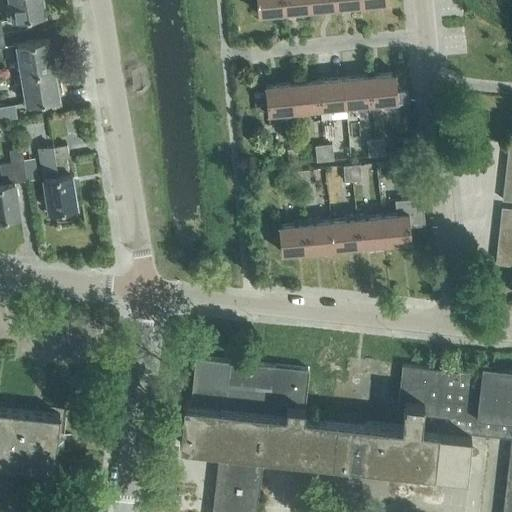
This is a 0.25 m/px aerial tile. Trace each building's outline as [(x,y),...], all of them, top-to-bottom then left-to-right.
[(45,13),(42,0),(9,0),(12,18),(45,13)] [(284,10),(283,0),(256,0),(258,12),(284,10)] [(310,7),(309,0),(283,0),(284,10),(310,7)] [(49,37),(17,43),(12,44),(14,58),(19,57),(22,72),(54,67),(49,37)] [(59,96),(54,67),(22,72),(27,102),(59,96)] [(395,71),(369,74),(372,104),(384,103),(383,100),(398,99),(395,71)] [(372,104),(369,74),(343,76),(346,104),(360,103),(360,105),(372,104)] [(346,104),(343,76),(317,79),(320,109),(332,108),(332,105),(346,104)] [(320,109),(317,79),(291,82),(294,109),(308,108),(308,110),(320,109)] [(294,109),(291,82),(265,84),(266,94),(267,110),(268,114),(280,113),(280,110),(294,109)] [(267,110),(266,94),(254,95),(256,111),(267,110)] [(0,118),(16,115),(14,103),(0,105),(0,118)] [(385,153),(383,128),(375,128),(375,138),(377,154),(385,153)] [(377,154),(375,138),(367,139),(368,155),(377,154)] [(334,158),(332,142),(323,143),(325,159),(334,158)] [(69,156),(67,143),(39,148),(49,209),(77,205),(71,171),(69,172),(66,156),(69,156)] [(325,159),(323,143),(315,144),(316,160),(325,159)] [(26,179),(23,159),(21,147),(9,149),(11,161),(0,162),(0,166),(3,182),(0,182),(0,217),(20,214),(15,181),(26,179)] [(282,163),(280,148),(271,148),(273,163),(282,163)] [(405,174),(404,159),(395,160),(396,175),(405,174)] [(361,179),(359,163),(352,164),(353,180),(361,179)] [(353,180),(352,164),(343,164),(345,181),(353,180)] [(310,184),(308,168),(299,169),(301,185),(310,184)] [(301,185),(299,169),(291,170),(293,186),(301,185)] [(511,188),(511,177),(505,176),(503,188),(511,188)] [(511,200),(511,188),(503,188),(502,199),(511,200)] [(395,198),(396,212),(383,214),(385,241),(411,239),(410,225),(425,223),(422,196),(395,198)] [(511,218),(511,207),(501,206),(500,217),(511,218)] [(385,241),(383,214),(368,215),(368,213),(356,214),(359,244),(385,241)] [(359,244),(356,214),(344,215),(345,217),(331,219),(333,246),(359,244)] [(511,230),(511,218),(500,217),(499,229),(511,230)] [(333,246),(331,219),(317,220),(316,218),(304,219),(307,249),(333,246)] [(307,249),(304,219),(293,220),(293,222),(278,224),(281,251),(307,249)] [(511,241),(511,230),(499,229),(497,240),(511,241)] [(511,253),(511,241),(497,240),(496,251),(511,253)] [(511,264),(511,253),(496,251),(495,263),(511,264)] [(466,474),(468,454),(471,432),(511,436),(502,511),(511,511),(511,367),(482,364),(481,372),(402,363),(398,402),(404,402),(402,424),(304,413),(309,368),(229,359),(224,405),(184,400),(179,443),(219,447),(212,511),(254,511),(261,452),(434,471),(466,474)] [(0,464),(54,470),(60,413),(0,406),(0,464)]
